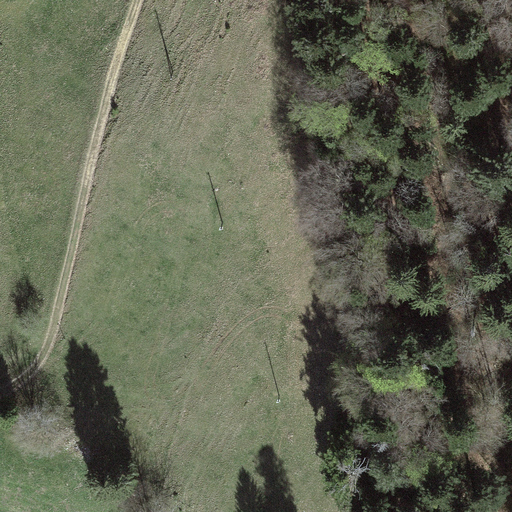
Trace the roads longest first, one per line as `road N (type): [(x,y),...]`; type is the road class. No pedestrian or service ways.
road 1 (track): [(415,0),(495,511)]
road 2 (track): [(49,340),(137,0)]
